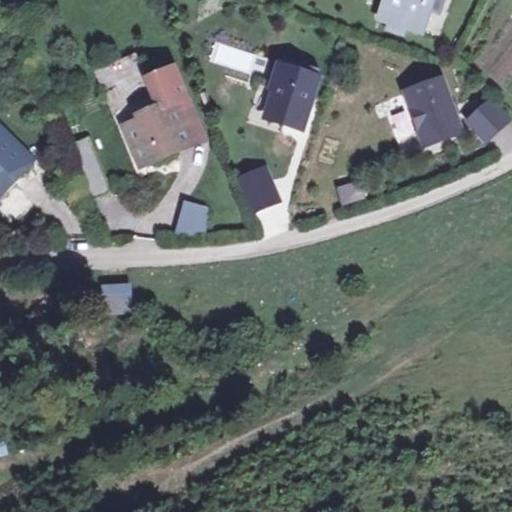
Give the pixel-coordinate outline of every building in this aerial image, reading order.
[(383,0),(376,20),(385,22),(383,28),(399,33),(400,26),(407,28),(418,31),(426,0),(383,0)] [(303,130),(320,71),(304,66),(301,75),(283,69),(280,69),(274,90),(277,91),(268,120),(303,130)] [(163,115),(126,132),(143,170),(195,148),(193,142),(189,134),(199,129),(174,72),(149,83),(163,115)] [(442,81),(405,94),(425,147),(461,133),(442,81)] [(509,121),(491,101),(469,121),(487,141),(509,121)] [(189,134),(193,142),(203,137),(199,129),(189,134)] [(37,163),(0,134),(0,182),(1,181),(16,191),(37,163)] [(93,142),(74,150),(97,204),(116,196),(93,142)] [(269,170),(244,182),(248,191),(273,179),(269,170)] [(284,202),(273,179),(248,191),(258,214),(284,202)] [(0,201),(5,206),(16,191),(1,181),(0,182),(0,201)] [(336,188),(341,206),(358,200),(352,183),(336,188)] [(181,202),(176,234),(203,238),(209,206),(181,202)] [(133,286),(104,285),(104,307),(132,308),(133,286)]
